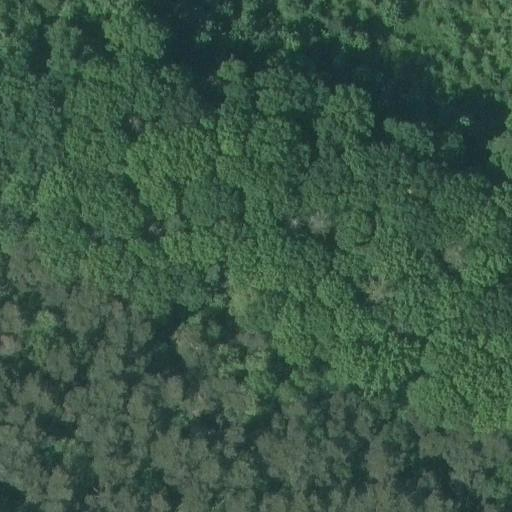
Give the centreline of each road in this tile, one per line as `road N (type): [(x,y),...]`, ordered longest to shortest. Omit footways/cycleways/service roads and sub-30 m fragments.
road 1 (track): [(0,4),(313,116)]
road 2 (track): [(313,116),(511,187)]
